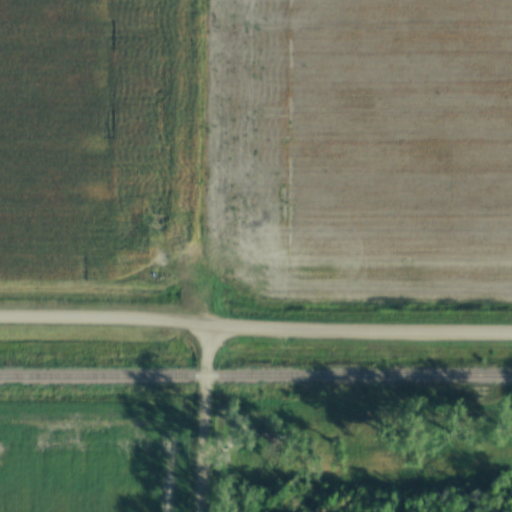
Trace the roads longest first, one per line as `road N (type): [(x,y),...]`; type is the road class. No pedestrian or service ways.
road 1 (residential): [(0,315),(511,332)]
road 2 (residential): [(200,511),(209,324)]
